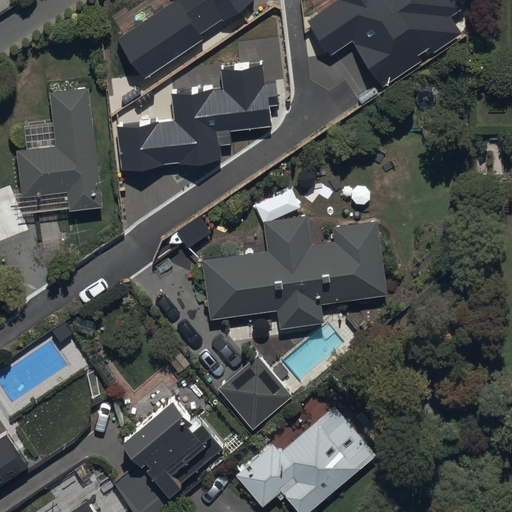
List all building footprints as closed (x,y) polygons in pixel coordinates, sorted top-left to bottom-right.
[(171,0),(117,38),(145,79),(205,38),(201,33),(249,0),(171,0)] [(337,0),(307,21),(331,56),(352,42),(382,86),(419,61),(415,56),(429,47),(433,53),(461,34),(451,18),(465,8),(459,0),(337,0)] [(264,87),(261,63),(222,67),(225,86),(169,93),(172,116),(114,123),(120,172),(221,159),(219,146),(232,144),(230,133),(271,128),(268,106),(278,105),(275,85),(264,87)] [(18,150),(22,196),(68,193),(69,210),(102,208),(90,88),(50,92),(56,146),(18,150)] [(0,246),(30,235),(10,187),(0,191),(0,246)] [(56,206),(37,208),(41,247),(61,245),(56,206)] [(387,295),(377,221),(332,227),(334,240),(312,243),(308,215),(264,221),(267,250),(201,259),(210,321),(277,312),(280,330),(325,324),(322,304),(387,295)] [(202,301),(185,262),(170,269),(187,308),(202,301)] [(258,355),(219,388),(253,429),(293,396),(258,355)] [(181,484),(224,447),(195,414),(189,419),(173,400),(121,444),(137,463),(112,484),(136,511),(154,511),(184,487),(181,484)] [(298,511),(309,511),(375,455),(332,406),(280,451),(273,443),(235,476),(263,507),(277,494),(283,501),(286,498),(298,511)] [(0,486),(31,466),(7,430),(0,434),(0,486)] [(95,511),(88,500),(68,511),(95,511)]
